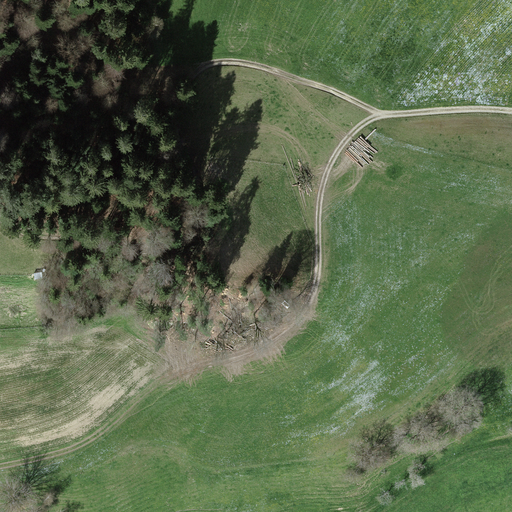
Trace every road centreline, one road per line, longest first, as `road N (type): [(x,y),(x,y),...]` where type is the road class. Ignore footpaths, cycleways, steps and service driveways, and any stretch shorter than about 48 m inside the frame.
road 1 (track): [(0,467),(91,441),(153,384),(290,324),(316,288),(323,180),(360,124),(449,109),(511,111)]
road 2 (track): [(380,115),(275,70),(209,63),(180,88),(171,118),(203,207),(194,233),(166,245),(50,237),(0,214)]
